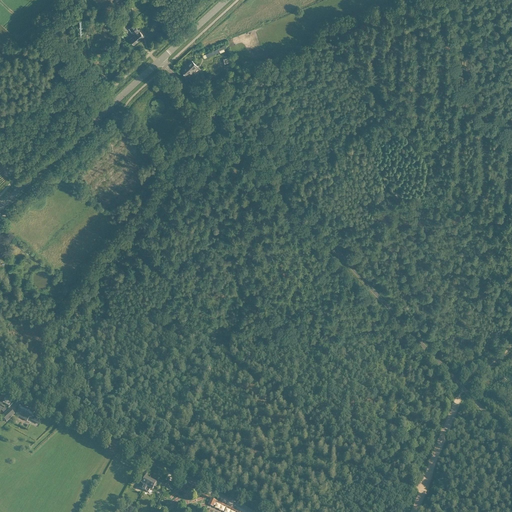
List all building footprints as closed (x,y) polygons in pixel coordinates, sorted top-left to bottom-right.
[(129,39),(134,44),(143,35),(139,31),(140,30),(139,29),(138,30),(137,28),(136,28),(134,24),(129,28),(132,33),(133,32),(135,34),(129,39)] [(207,57),(219,52),(220,53),(225,51),(223,46),(205,54),(207,57)] [(189,72),(191,74),(198,67),(192,61),(181,70),(185,75),(189,72)] [(197,75),(194,78),(198,82),(205,76),(202,73),(198,76),(197,75)] [(28,255),(30,253),(14,239),(13,241),(28,255)] [(0,253),(0,257),(7,264),(10,261),(6,256),(2,252),(0,253)] [(3,403),(9,406),(11,402),(12,400),(6,397),(3,403)] [(21,406),(16,415),(27,421),(29,417),(31,418),(34,413),(21,406)] [(2,417),(6,422),(14,414),(10,410),(2,417)] [(145,477),(139,488),(145,491),(151,480),(146,478),(148,474),(145,472),(143,476),(145,477)] [(151,480),(145,491),(148,493),(150,489),(152,490),(155,485),(157,486),(159,484),(158,484),(160,480),(157,478),(155,482),(151,480)] [(164,486),(173,490),(174,488),(170,485),(171,483),(167,480),(164,486)]
